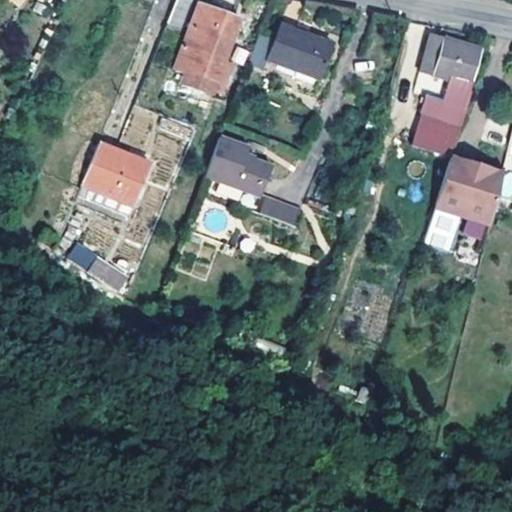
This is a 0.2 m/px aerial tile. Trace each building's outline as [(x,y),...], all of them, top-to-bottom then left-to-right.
[(188,0),(172,0),(164,24),(177,30),(188,0)] [(231,19),(196,7),(175,55),(171,53),(155,93),(202,111),(213,83),(218,86),(221,78),(223,79),(232,55),(224,51),(235,21),(231,19)] [(327,47),(275,28),(262,63),(314,83),(327,47)] [(459,111),(477,51),(427,36),(421,55),(434,59),(428,76),(444,81),(438,102),(421,97),(406,146),(444,158),(459,111)] [(434,59),(421,55),(416,72),(428,76),(434,59)] [(257,200),(268,171),(252,164),(241,160),(244,152),(214,140),(210,152),(200,178),(257,200)] [(130,203),(147,163),(96,141),(80,182),(130,203)] [(261,159),(265,151),(248,144),(244,152),(241,160),(252,164),(254,156),(261,159)] [(499,171),(444,158),(428,208),(455,215),(457,207),(488,214),(499,171)] [(318,214),(325,195),(307,188),(300,208),(318,214)] [(264,196),(259,214),(295,224),(300,206),(264,196)] [(455,215),(486,222),(488,214),(457,207),(455,215)] [(52,253),(56,242),(39,236),(35,245),(52,253)] [(119,291),(129,274),(75,242),(65,259),(119,291)]
